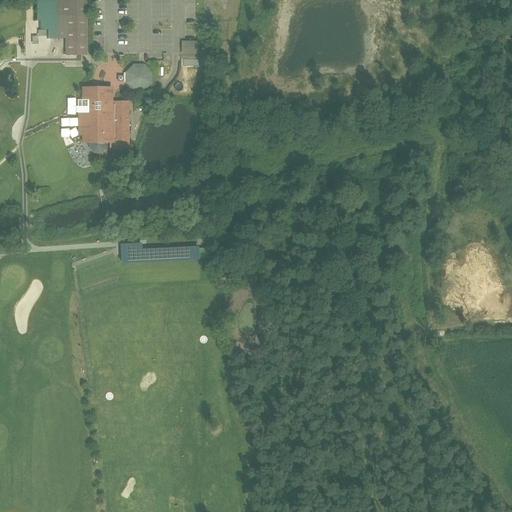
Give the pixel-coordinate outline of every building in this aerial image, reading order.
[(49,38),(58,38),(57,0),(36,0),(37,18),(41,18),(41,28),(49,28),(49,38)] [(88,46),(87,0),(57,0),(58,38),(58,40),(66,40),(66,55),(89,54),(88,46)] [(198,55),(198,41),(181,41),(181,54),(198,55)] [(154,71),(146,63),(134,63),(126,71),(126,82),(135,90),(146,90),(154,82),(154,71)] [(82,142),(88,142),(89,146),(91,150),(95,153),(101,152),(105,150),(106,145),(107,141),(109,141),(109,148),(130,148),(129,100),(113,101),(113,86),(82,86),(82,99),(76,99),(76,112),(78,112),(78,135),(82,135),(82,142)] [(174,244),(122,246),(123,254),(125,254),(126,264),(140,264),(139,257),(175,255),(174,244)]
